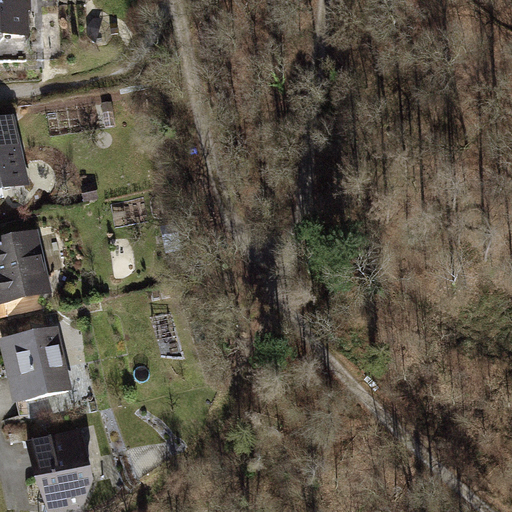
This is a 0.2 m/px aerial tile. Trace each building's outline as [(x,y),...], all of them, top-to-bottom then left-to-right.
[(26,0),(0,0),(0,39),(28,38),(26,0)] [(0,189),(27,183),(13,113),(0,115),(0,189)] [(37,222),(0,230),(0,299),(1,301),(52,290),(37,222)] [(57,323),(0,335),(0,352),(11,400),(71,386),(57,323)] [(84,423),(25,435),(39,511),(59,511),(81,508),(95,476),(84,423)]
